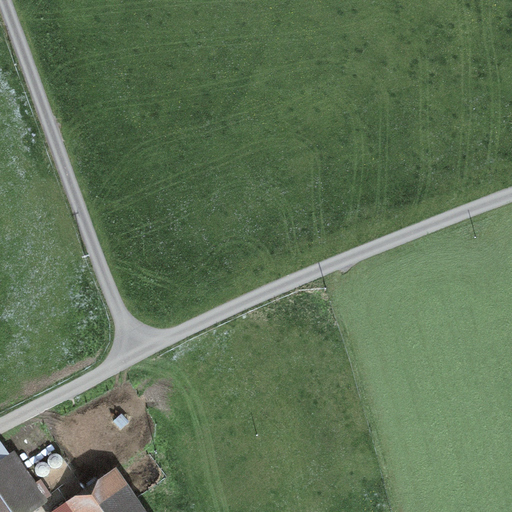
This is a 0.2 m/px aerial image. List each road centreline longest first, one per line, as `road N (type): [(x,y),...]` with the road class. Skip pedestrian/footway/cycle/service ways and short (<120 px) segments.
road 1 (track): [(0,427),(301,279),(511,199)]
road 2 (track): [(135,357),(4,0)]
